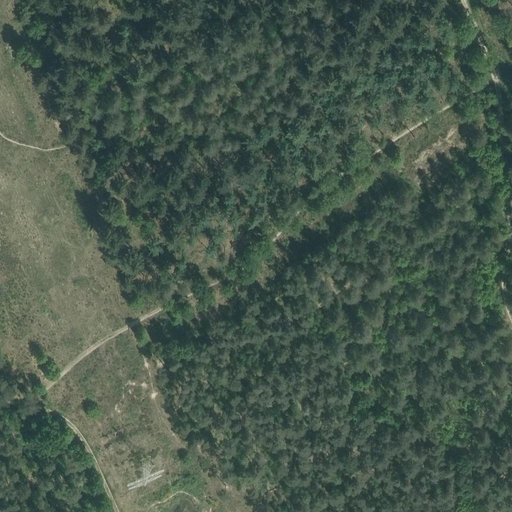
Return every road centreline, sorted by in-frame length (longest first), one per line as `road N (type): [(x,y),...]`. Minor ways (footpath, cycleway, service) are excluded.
road 1 (track): [(34,398),(88,350),(246,263),(288,227)]
road 2 (track): [(288,227),(358,165),(495,77)]
road 3 (track): [(495,77),(511,319)]
road 4 (track): [(120,511),(73,426),(34,398)]
